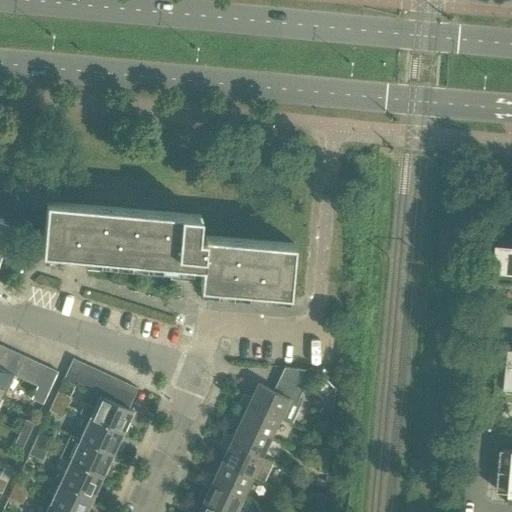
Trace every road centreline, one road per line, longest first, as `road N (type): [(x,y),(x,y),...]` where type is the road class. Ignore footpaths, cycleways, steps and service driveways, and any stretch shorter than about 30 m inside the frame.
road 1 (primary): [(0,64),(511,110)]
road 2 (primary): [(511,45),(11,0)]
road 3 (residential): [(474,511),(492,322),(511,324)]
road 4 (residential): [(185,372),(0,312)]
road 5 (unclassified): [(185,372),(217,326),(316,334)]
road 6 (residential): [(134,511),(190,390),(185,372)]
